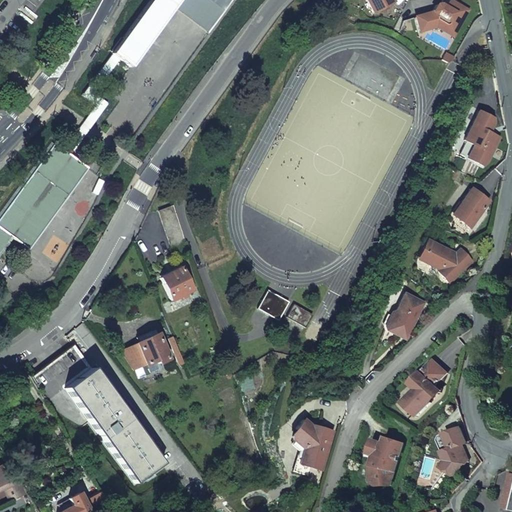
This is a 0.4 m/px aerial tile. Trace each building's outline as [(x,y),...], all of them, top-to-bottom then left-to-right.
[(129,68),(173,8),(208,34),(232,0),(149,0),(110,54),(118,60),(129,68)] [(364,0),(373,16),(394,5),(390,0),(364,0)] [(458,29),(467,12),(450,3),(448,4),(445,10),(439,6),(436,7),(432,14),(415,19),(420,34),(436,29),(443,33),(448,24),(458,29)] [(448,24),(443,33),(453,39),(458,29),(448,24)] [(62,150),(69,156),(107,104),(93,94),(118,60),(110,54),(81,96),(94,106),(62,150)] [(477,113),(464,140),(466,141),(459,154),(483,166),(487,162),(499,137),(489,133),(494,124),(492,120),(477,113)] [(0,249),(9,237),(28,250),(87,169),(69,156),(62,150),(53,144),(0,216),(0,249)] [(469,229),(489,202),(471,189),(451,216),(469,229)] [(184,238),(173,206),(159,212),(169,243),(184,238)] [(169,243),(174,256),(189,251),(184,238),(169,243)] [(452,256),(447,251),(425,241),(421,250),(423,252),(419,261),(430,266),(430,265),(436,268),(438,270),(437,271),(449,283),(471,262),(459,250),(452,256)] [(181,270),(160,279),(171,301),(179,298),(180,300),(185,297),(184,295),(192,292),(181,270)] [(278,322),(288,303),(267,292),(257,310),(278,322)] [(415,320),(422,303),(403,294),(395,312),(391,313),(386,324),(395,328),(394,331),(404,336),(412,319),(415,320)] [(305,329),(312,316),(293,306),(286,318),(305,329)] [(383,329),(406,340),(415,320),(412,319),(404,336),(394,331),(395,328),(386,324),(383,329)] [(152,332),(136,339),(139,344),(156,335),(155,333),(153,334),(152,332)] [(139,344),(120,353),(135,372),(142,368),(155,362),(156,365),(159,364),(167,360),(165,354),(160,343),(156,335),(139,344)] [(173,339),(169,341),(179,367),(184,364),(173,339)] [(76,341),(32,374),(49,397),(67,383),(144,484),(149,480),(145,476),(165,461),(93,366),(95,365),(76,341)] [(169,353),(163,341),(160,343),(165,354),(169,353)] [(429,401),(439,391),(435,386),(447,374),(434,361),(422,374),(423,376),(413,386),(417,390),(403,404),(417,417),(431,403),(429,401)] [(146,377),(159,371),(161,370),(159,364),(156,365),(155,362),(142,368),(146,377)] [(422,374),(411,385),(413,386),(423,376),(422,374)] [(431,403),(441,392),(439,391),(429,401),(431,403)] [(320,471),(331,432),(312,426),(303,419),(295,429),(296,431),(292,437),(292,441),(302,449),(299,460),(310,463),(309,467),(320,471)] [(439,441),(447,462),(442,468),(457,479),(469,461),(464,457),(460,447),(463,446),(468,444),(462,429),(441,437),(439,441)] [(395,471),(404,444),(385,438),(383,444),(375,441),(371,455),(375,457),(372,467),(370,467),(371,487),(384,486),(383,480),(392,479),(393,477),(393,472),(395,471)] [(469,461),(463,446),(460,447),(464,457),(469,461)] [(0,467),(0,488),(1,490),(3,489),(9,486),(9,485),(0,467)] [(511,510),(511,473),(508,473),(501,508),(511,510)] [(16,482),(23,496),(26,494),(19,480),(16,482)] [(16,482),(9,485),(9,486),(3,489),(10,502),(23,496),(16,482)] [(72,507),(62,511),(88,511),(85,507),(78,495),(69,501),(72,507)] [(102,497),(85,507),(88,511),(89,511),(106,503),(102,497)]
